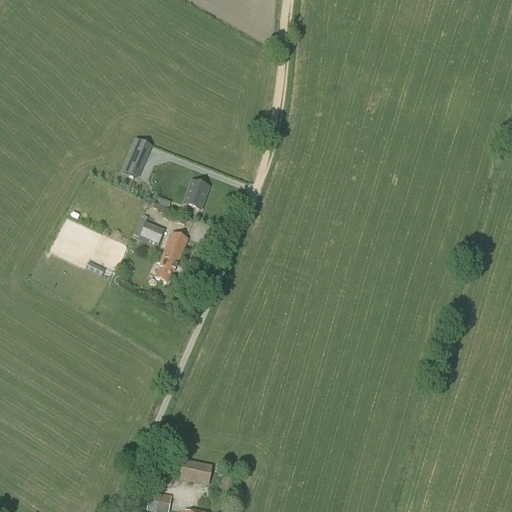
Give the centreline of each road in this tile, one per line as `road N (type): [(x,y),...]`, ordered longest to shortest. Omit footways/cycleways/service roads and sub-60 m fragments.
road 1 (unclassified): [(118,511),(253,193)]
road 2 (track): [(253,193),(285,0)]
